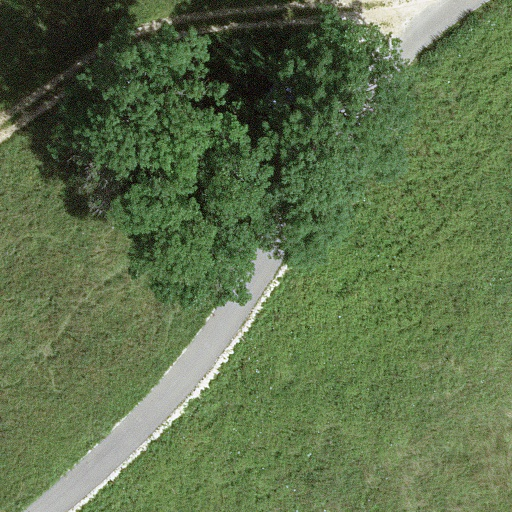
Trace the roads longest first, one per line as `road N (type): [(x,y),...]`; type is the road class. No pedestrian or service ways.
road 1 (track): [(451,0),(372,89),(211,345),(140,429),(43,511)]
road 2 (track): [(0,129),(136,47),(288,16),(439,5)]
